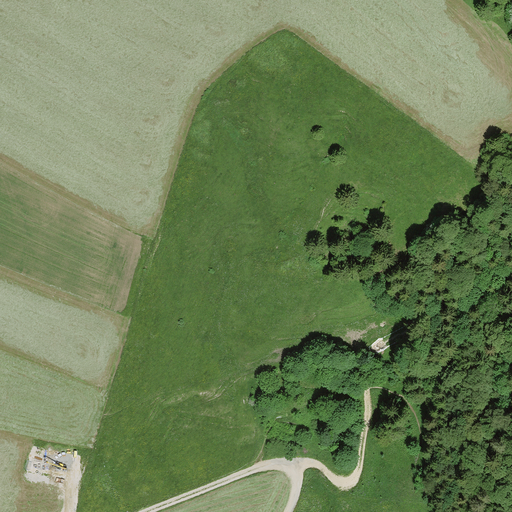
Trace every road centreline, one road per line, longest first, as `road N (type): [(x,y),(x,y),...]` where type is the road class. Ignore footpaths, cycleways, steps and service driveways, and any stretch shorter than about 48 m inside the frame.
road 1 (track): [(357,351),(367,411),(353,479),(342,483),(317,463),(293,465)]
road 2 (track): [(293,465),(269,463),(147,511)]
